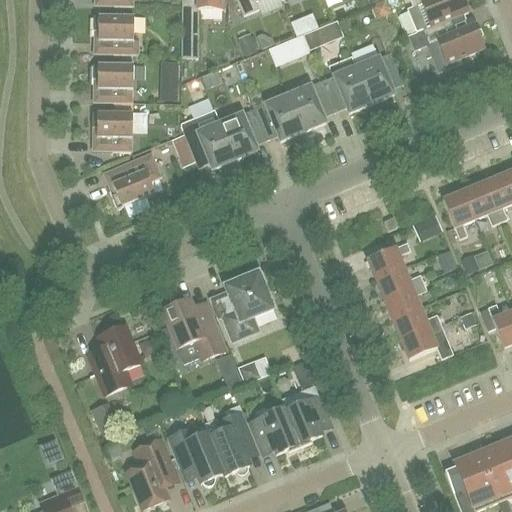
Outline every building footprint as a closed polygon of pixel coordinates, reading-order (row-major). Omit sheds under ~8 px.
[(93,0),(93,10),(114,10),(114,0),(93,0)] [(114,0),(114,10),(134,10),(133,0),(114,0)] [(181,0),(181,62),(198,62),(198,13),(223,13),(222,0),(181,0)] [(235,0),(243,19),(259,13),(255,4),(265,0),(235,0)] [(265,0),(255,4),(259,13),(261,19),(283,10),(280,4),(278,0),(265,0)] [(446,24),(463,17),(468,15),(465,7),(467,2),(466,0),(408,0),(412,10),(407,12),(416,35),(430,29),(431,30),(446,24)] [(367,2),(355,7),(358,16),(371,11),(369,7),(367,2)] [(371,11),(376,24),(391,18),(383,2),(381,3),(369,7),(371,11)] [(289,26),(296,42),(302,39),(319,32),(312,17),(289,26)] [(451,38),(469,30),(463,17),(446,24),(451,38)] [(113,45),(113,58),(139,59),(139,44),(133,44),(133,20),(93,19),(93,39),(98,42),(98,45),(113,45)] [(451,38),(446,24),(431,30),(430,29),(416,35),(416,36),(422,33),(428,49),(437,45),(446,68),(483,52),(480,44),(482,39),(480,33),(475,31),(474,28),(469,30),(451,38)] [(343,41),(337,25),(319,32),(302,39),(308,55),(343,41)] [(270,50),(264,36),(255,40),(251,39),(250,36),(238,42),(245,60),(270,50)] [(98,42),(93,39),(93,58),(113,58),(113,45),(98,45),(98,42)] [(308,55),(302,39),(296,42),(268,54),(275,71),(309,57),(308,55)] [(390,56),(379,61),(375,51),(352,60),(356,71),(371,108),(394,98),(392,94),(390,88),(401,83),(390,56)] [(356,71),(352,60),(327,71),(331,81),(356,71)] [(159,66),(159,105),(177,105),(177,66),(159,66)] [(113,94),(113,107),(132,107),(133,68),(93,68),(92,88),(97,91),(97,93),(113,94)] [(348,117),(371,108),(356,71),(331,81),(321,85),(333,112),(344,107),(346,113),(348,117)] [(200,80),(206,92),(217,87),(212,75),(200,80)] [(390,88),(392,94),(404,90),(401,83),(390,88)] [(321,116),(333,112),(321,85),(287,99),(303,136),(326,127),(324,122),(321,116)] [(97,91),(92,88),(92,107),(113,107),(113,94),(97,93),(97,91)] [(249,100),(254,113),(264,108),(259,96),(249,100)] [(280,145),(303,136),(287,99),(264,108),(254,113),(264,140),(276,135),(278,141),(280,145)] [(132,107),(113,107),(113,117),(131,117),(132,117),(132,107)] [(321,116),(324,122),(346,113),(344,107),(333,112),(321,116)] [(211,174),(234,164),(219,127),(213,113),(181,127),(181,131),(184,139),(195,167),(196,168),(207,163),(210,169),(211,174)] [(253,144),(264,140),(254,113),(219,127),(234,164),(257,155),(255,150),(253,144)] [(91,156),(131,157),(131,117),(113,117),(91,117),(91,156)] [(131,117),(131,157),(139,152),(141,157),(171,144),(165,129),(142,139),(142,117),(132,117),(131,117)] [(253,144),(255,150),(278,141),(276,135),(264,140),(253,144)] [(183,172),(195,167),(184,139),(171,144),(183,172)] [(113,190),(109,194),(117,213),(123,210),(146,201),(154,197),(149,186),(161,181),(151,156),(121,169),(126,181),(112,187),(113,190)] [(198,174),(210,169),(207,163),(196,168),(198,174)] [(102,177),(109,194),(113,190),(112,187),(126,181),(121,169),(102,177)] [(511,174),(503,179),(511,201),(511,174)] [(502,212),(511,207),(511,201),(503,179),(483,187),(499,227),(507,223),(502,212)] [(491,230),(499,227),(483,187),(463,195),(474,223),(486,218),(491,230)] [(462,228),(474,223),(463,195),(442,204),(454,232),(459,243),(467,240),(462,228)] [(146,201),(123,210),(128,222),(151,213),(146,201)] [(435,220),(412,230),(419,246),(442,236),(435,220)] [(383,225),(387,235),(397,231),(393,221),(383,225)] [(375,283),(404,272),(399,260),(410,255),(407,247),(395,251),(367,263),(375,283)] [(449,254),(436,259),(443,277),(456,272),(449,254)] [(491,268),(487,256),(474,261),(479,273),(491,268)] [(465,278),(479,273),(474,261),(473,258),(459,264),(465,278)] [(383,303),(423,287),(420,279),(408,284),(404,272),(375,283),(383,303)] [(221,320),(222,322),(232,345),(258,335),(253,321),(273,313),(258,276),(224,289),(227,295),(235,314),(221,320)] [(392,323),(420,312),(415,300),(426,295),(423,287),(383,303),(392,323)] [(215,322),(221,320),(235,314),(227,295),(207,303),(215,322)] [(225,354),(215,329),(217,328),(215,322),(207,303),(191,310),(188,304),(181,307),(178,306),(175,306),(173,307),(171,309),(169,312),(162,315),(184,367),(200,361),(202,364),(225,354)] [(511,348),(511,315),(500,320),(496,308),(488,312),(492,323),(496,332),(504,352),(511,348)] [(400,343),(440,327),(436,319),(425,324),(420,312),(392,323),(400,343)] [(488,335),(496,332),(492,323),(488,312),(479,315),(488,335)] [(473,316),(459,321),(464,334),(478,328),(473,316)] [(443,335),(440,327),(400,343),(409,364),(436,352),(437,352),(432,340),(443,335)] [(110,332),(101,336),(101,341),(99,341),(103,353),(88,359),(105,399),(130,388),(124,374),(140,368),(125,331),(114,335),(110,332)] [(453,360),(443,335),(432,340),(437,352),(442,364),(453,360)] [(151,343),(138,348),(144,362),(157,356),(151,343)] [(244,390),(237,372),(231,358),(216,364),(229,396),(244,390)] [(272,379),(265,361),(237,372),(244,390),(272,379)] [(308,364),(292,371),(300,393),(317,386),(308,364)] [(311,446),(310,444),(322,439),(320,436),(331,431),(314,389),(280,404),(284,412),(300,451),(311,446)] [(284,412),(280,404),(279,402),(265,407),(270,418),(284,412)] [(90,415),(100,440),(118,433),(108,408),(90,415)] [(247,464),(260,459),(242,416),(241,416),(238,409),(225,414),(227,422),(218,426),(222,436),(209,441),(225,480),(235,476),(236,477),(238,478),(239,479),(241,479),(243,479),(245,478),(246,476),(247,475),(247,473),(247,471),(249,470),(247,464)] [(288,456),(300,451),(284,412),(270,418),(268,419),(253,425),(249,426),(263,459),(274,455),(276,459),(287,454),(288,456)] [(203,428),(207,437),(209,441),(222,436),(218,426),(217,423),(203,428)] [(155,427),(142,433),(148,445),(160,439),(155,427)] [(209,441),(207,437),(194,442),(190,433),(166,443),(184,486),(197,481),(200,487),(202,486),(204,489),(207,490),(210,490),(213,488),(214,482),(223,478),(224,480),(225,480),(209,441)] [(38,449),(39,452),(46,468),(62,461),(56,445),(55,443),(38,449)] [(511,477),(511,443),(500,448),(511,477)] [(163,494),(178,487),(160,444),(134,454),(141,471),(127,476),(142,511),(146,511),(167,503),(163,494)] [(117,446),(105,451),(110,464),(122,459),(117,446)] [(506,503),(511,500),(511,477),(500,448),(477,458),(497,506),(506,503)] [(483,511),(497,506),(477,458),(454,467),(455,471),(444,475),(458,511),(483,511)] [(69,511),(67,507),(82,501),(73,478),(53,486),(59,500),(42,507),(42,506),(40,507),(41,511),(69,511)] [(67,507),(69,511),(86,511),(82,501),(67,507)] [(509,511),(506,503),(497,506),(499,511),(509,511)]
